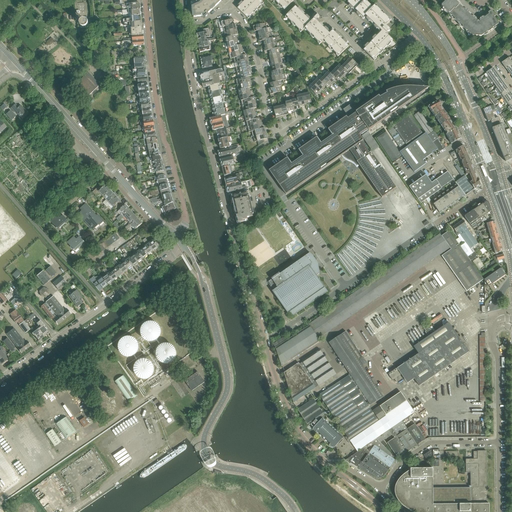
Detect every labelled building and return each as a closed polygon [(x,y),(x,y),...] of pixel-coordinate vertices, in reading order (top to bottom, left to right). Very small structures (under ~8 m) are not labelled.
[(197,0),(190,1),(191,12),(192,12),(193,12),(193,11),(194,17),(201,16),(204,19),(208,16),(207,15),(221,1),(222,2),(223,0),(197,0)] [(245,0),(237,9),(247,18),(249,16),(250,16),(253,12),(253,11),(256,9),(257,9),(261,5),(261,4),(263,2),(260,0),(274,0),(275,0),(278,4),(279,4),(282,7),(282,8),(284,10),(294,0),(245,0)] [(349,0),(348,2),(363,18),(365,16),(380,30),(381,31),(382,32),(380,33),(363,50),(369,55),(373,60),(374,61),(376,59),(376,58),(379,54),(380,54),(382,53),(383,52),(383,50),(387,47),(388,47),(389,45),(391,44),(391,43),(393,41),(386,34),(387,33),(388,32),(389,32),(390,31),(390,30),(390,29),(386,25),(390,21),(391,20),(390,19),(389,19),(385,15),(385,14),(383,13),(383,12),(382,11),(381,11),(377,7),(377,6),(376,5),(375,5),(374,6),(373,7),(367,2),(367,1),(366,0),(349,0)] [(458,2),(456,0),(446,0),(447,0),(442,5),(442,6),(447,11),(447,12),(451,16),(452,16),(454,19),(455,20),(458,23),(459,23),(462,26),(462,27),(466,31),(467,31),(473,36),(481,36),(487,32),(488,32),(492,29),(493,28),(498,24),(499,23),(494,17),(495,17),(495,16),(492,11),(491,11),(488,13),(478,20),(458,2)] [(86,2),(76,3),(77,11),(77,13),(79,13),(82,13),(87,13),(86,2)] [(338,54),(339,56),(348,46),(333,31),(329,34),(318,23),(319,21),(317,19),(319,17),(318,16),(318,15),(317,14),(316,14),(313,16),(313,17),(313,18),(314,19),(311,22),(296,7),(286,16),(288,18),(288,19),(292,23),(293,23),(295,25),(295,26),(299,30),(300,30),(302,32),(305,29),(307,30),(306,31),(310,35),(311,35),(314,38),(314,39),(318,42),(319,42),(321,44),(324,41),(325,42),(325,43),(329,47),(330,47),(333,49),(333,50),(337,54),(338,54)] [(229,17),(218,20),(218,23),(220,28),(223,27),(233,25),(232,22),(233,21),(232,19),(230,20),(229,17)] [(81,28),(85,28),(89,28),(88,20),(80,21),(81,28)] [(267,29),(266,23),(259,25),(258,22),(252,23),(254,30),(253,30),(253,32),(267,29)] [(224,32),(222,32),(222,33),(224,33),(238,29),(237,27),(236,28),(235,24),(233,25),(223,27),(224,32)] [(208,37),(211,37),(209,28),(200,30),(201,33),(197,34),(198,40),(207,37),(208,37)] [(259,36),(271,33),(270,28),(267,29),(253,32),(254,34),(258,33),(259,36)] [(224,33),(222,33),(222,34),(224,33),(225,38),(235,35),(235,36),(238,35),(237,31),(238,31),(238,29),(224,33)] [(271,33),(259,36),(259,40),(258,40),(259,42),(273,38),(271,33)] [(226,42),(224,43),(224,44),(225,44),(227,43),(238,40),(237,39),(236,39),(235,36),(235,35),(225,38),(226,42)] [(47,42),(46,42),(47,43),(47,44),(49,45),(50,46),(55,42),(53,39),(52,38),(47,42)] [(264,46),(277,43),(276,38),(273,38),(259,42),(259,44),(263,43),(264,46)] [(126,44),(124,44),(124,47),(126,47),(138,46),(139,49),(142,48),(142,46),(144,45),(144,46),(144,45),(144,40),(132,41),(130,41),(131,44),(126,44)] [(227,43),(225,44),(226,49),(228,48),(238,46),(237,43),(238,42),(238,40),(227,43)] [(277,43),(264,46),(265,49),(264,50),(264,52),(278,48),(277,43)] [(229,53),(227,53),(227,54),(229,54),(243,50),(243,48),(242,49),(241,45),(238,46),(228,48),(229,53)] [(229,54),(227,54),(227,55),(229,54),(231,59),(234,58),(233,58),(243,56),(242,52),(244,52),(243,50),(229,54)] [(235,63),(232,63),(233,64),(235,63),(249,60),(248,58),(247,58),(246,55),(243,56),(233,58),(234,58),(235,63)] [(203,69),(212,67),(211,61),(213,61),(212,56),(211,56),(210,56),(201,58),(201,62),(202,64),(203,69)] [(346,63),(354,70),(355,69),(355,68),(358,65),(351,58),(346,63)] [(235,63),(233,64),(233,65),(235,64),(236,69),(249,65),(248,62),(249,62),(249,60),(235,63)] [(354,70),(346,63),(342,67),(347,72),(346,72),(349,74),(352,71),(353,72),(354,70)] [(273,70),(269,71),(269,72),(283,69),(286,68),(285,68),(283,68),(282,64),(272,66),(273,70)] [(249,65),(236,69),(237,74),(251,70),(251,69),(250,69),(249,65)] [(334,67),(334,68),(335,69),(343,77),(345,76),(344,75),(346,72),(347,72),(342,67),(340,65),(336,69),(334,67)] [(208,87),(220,84),(225,83),(222,69),(221,69),(221,67),(218,68),(218,67),(213,68),(213,71),(200,75),(202,82),(203,88),(208,87)] [(283,69),(269,72),(270,74),(271,74),(272,78),(285,74),(284,70),(286,69),(286,68),(283,69)] [(335,70),(331,74),(336,79),(338,81),(341,78),(342,79),(343,77),(335,69),(334,68),(333,68),(335,70)] [(489,76),(495,71),(493,68),(486,73),(487,73),(484,75),(486,78),(489,76)] [(135,70),(133,70),(134,73),(135,73),(136,73),(135,74),(135,76),(136,76),(134,77),(134,78),(147,77),(146,69),(135,70)] [(251,70),(237,74),(239,79),(249,77),(251,76),(251,73),(252,72),(251,70)] [(323,74),(323,75),(324,76),(332,84),(333,83),(333,82),(336,79),(331,74),(329,72),(325,76),(323,74)] [(88,97),(100,85),(88,73),(76,85),(88,97)] [(285,74),(272,78),(273,81),(269,82),(269,84),(283,80),(286,80),(285,74)] [(320,81),(325,86),(327,88),(330,85),(331,86),(332,84),(324,76),(323,75),(322,75),(324,77),(320,81)] [(237,84),(235,85),(235,86),(237,85),(251,82),(251,80),(249,80),(249,77),(239,79),(236,80),(237,84)] [(312,81),(312,82),(313,83),(321,91),(323,90),(322,89),(325,86),(320,81),(318,79),(314,83),(312,81)] [(282,86),(284,86),(283,80),(269,84),(270,86),(271,85),(272,89),(268,90),(282,86)] [(237,85),(235,86),(237,86),(238,90),(248,88),(251,87),(250,84),(251,83),(251,82),(237,85)] [(312,84),(309,88),(316,95),(319,92),(320,92),(321,91),(313,83),(312,82),(311,82),(312,84)] [(208,89),(208,90),(208,92),(209,92),(209,93),(210,93),(221,90),(220,84),(208,87),(209,89),(208,89)] [(271,98),(277,96),(276,93),(283,92),(282,86),(268,90),(268,92),(269,91),(271,98)] [(276,166),(269,171),(282,190),(284,193),(284,192),(285,193),(286,195),(293,190),(294,189),(316,174),(342,155),(343,156),(344,157),(345,158),(346,159),(348,160),(350,161),(351,161),(353,162),(354,163),(356,165),(357,166),(359,165),(364,172),(382,198),(396,188),(371,152),(370,152),(365,144),(364,143),(363,142),(363,141),(360,136),(362,134),(363,136),(366,134),(367,133),(366,131),(367,130),(368,130),(371,129),(418,96),(429,88),(415,87),(412,87),(407,87),(405,87),(402,87),(399,87),(395,88),(393,89),(392,89),(390,90),(388,91),(384,93),(382,94),(380,95),(379,96),(365,106),(364,105),(361,108),(356,112),(356,113),(354,114),(353,112),(348,115),(350,117),(348,118),(347,117),(346,116),(339,121),(335,124),(328,129),(328,130),(332,135),(321,143),(317,138),(317,137),(310,142),(305,145),(306,145),(299,150),(303,156),(292,164),(288,158),(287,158),(280,163),(280,162),(276,165),(276,166)] [(240,95),(237,95),(238,96),(240,96),(251,93),(250,91),(249,91),(248,88),(238,90),(240,95)] [(508,89),(501,94),(500,95),(502,98),(504,97),(510,92),(508,89)] [(209,94),(209,95),(209,96),(210,97),(211,97),(211,99),(223,96),(221,90),(210,93),(210,94),(209,94)] [(240,96),(238,96),(238,97),(240,96),(241,101),(251,98),(250,95),(251,95),(251,93),(240,96)] [(303,94),(306,106),(307,105),(307,104),(311,103),(309,93),(303,94)] [(306,106),(303,94),(296,96),(297,99),(299,106),(303,105),(304,106),(306,106)] [(211,102),(211,103),(211,104),(212,105),(213,105),(224,102),(223,96),(211,99),(212,101),(212,102),(211,102)] [(242,105),(240,106),(240,107),(242,106),(256,103),(256,101),(255,101),(254,97),(251,98),(241,101),(242,105)] [(291,100),(294,111),(296,111),(296,110),(300,109),(299,106),(297,99),(291,100)] [(294,111),(291,100),(285,102),(286,105),(288,112),(292,111),(292,112),(294,111)] [(141,107),(138,107),(138,110),(142,109),(151,108),(150,101),(140,103),(141,107)] [(443,109),(442,107),(441,107),(440,106),(441,105),(438,101),(428,106),(435,116),(444,110),(443,109)] [(213,108),(212,109),(213,110),(214,111),(226,108),(224,102),(213,105),(213,107),(213,108)] [(242,106),(240,107),(243,107),(244,111),(254,109),(256,108),(256,105),(257,104),(256,103),(242,106)] [(18,107),(15,104),(10,108),(14,112),(15,111),(22,119),(29,114),(26,111),(25,111),(20,105),(18,107)] [(280,106),(282,117),(284,117),(284,116),(288,115),(288,112),(286,105),(280,106)] [(486,115),(486,116),(493,113),(495,112),(493,105),(483,109),(483,110),(485,113),(486,115)] [(282,117),(280,106),(273,108),(276,118),(280,117),(281,118),(282,117)] [(215,115),(216,117),(225,115),(232,113),(235,113),(234,110),(234,111),(227,112),(226,108),(214,111),(214,112),(213,113),(214,114),(215,115)] [(245,116),(243,116),(243,117),(245,117),(256,114),(256,112),(254,112),(254,109),(244,111),(245,116)] [(10,110),(6,114),(11,120),(16,116),(10,110)] [(444,110),(435,116),(442,125),(450,119),(449,118),(448,116),(446,114),(446,113),(445,112),(444,112),(444,110)] [(419,112),(414,116),(425,131),(426,133),(427,134),(433,130),(419,112)] [(487,118),(488,121),(488,122),(491,121),(491,122),(492,126),(500,122),(498,117),(495,119),(493,113),(486,116),(486,115),(487,118),(486,118),(487,118)] [(245,117),(243,117),(243,118),(245,117),(246,122),(256,119),(255,116),(256,116),(256,114),(245,117)] [(212,125),(227,121),(225,115),(216,117),(210,119),(212,125)] [(410,115),(393,127),(388,131),(400,148),(422,133),(410,115)] [(247,126),(245,127),(245,128),(248,127),(262,124),(261,122),(260,122),(259,118),(256,119),(246,122),(247,126)] [(450,119),(442,125),(447,133),(447,134),(456,128),(455,127),(456,127),(454,125),(452,123),(452,122),(451,121),(450,119)] [(143,122),(141,122),(141,126),(142,126),(142,128),(154,126),(153,120),(143,122)] [(227,121),(212,125),(213,131),(228,127),(227,121)] [(248,127),(245,128),(248,128),(249,132),(252,132),(252,131),(262,129),(261,126),(262,125),(262,124),(248,127)] [(492,128),(492,129),(504,158),(506,162),(509,161),(509,160),(511,159),(511,149),(502,125),(501,125),(492,128)] [(253,136),(251,136),(251,137),(253,137),(267,133),(267,131),(265,132),(265,128),(262,129),(252,131),(252,132),(253,136)] [(460,139),(460,137),(459,135),(457,131),(457,130),(457,129),(456,129),(456,128),(447,134),(452,144),(460,139)] [(218,140),(228,137),(226,129),(216,131),(219,140),(218,140)] [(444,145),(433,130),(427,134),(439,150),(439,151),(445,147),(444,145)] [(402,157),(386,132),(377,138),(393,163),(402,157)] [(253,137),(251,137),(251,138),(253,137),(254,142),(257,141),(259,146),(264,142),(263,140),(267,139),(266,135),(268,135),(267,133),(253,137)] [(426,133),(399,152),(414,172),(426,164),(423,160),(432,154),(432,153),(433,151),(436,151),(438,150),(430,139),(426,133)] [(228,137),(218,140),(221,149),(221,151),(233,148),(232,146),(230,147),(229,141),(230,141),(229,137),(228,137)] [(147,140),(144,140),(145,146),(148,145),(158,143),(157,140),(157,138),(147,140)] [(463,146),(456,150),(457,153),(458,153),(460,158),(467,155),(467,154),(466,151),(463,146)] [(218,151),(220,157),(239,152),(238,147),(233,148),(218,151)] [(471,162),(470,160),(469,160),(467,155),(460,158),(464,166),(471,163),(471,162)] [(220,160),(222,167),(228,165),(229,166),(231,165),(235,164),(233,157),(220,160)] [(471,163),(464,166),(467,175),(470,174),(475,172),(472,167),(473,166),(472,164),(471,164),(471,163)] [(222,168),(223,171),(224,173),(224,176),(225,176),(225,178),(235,175),(234,173),(233,173),(232,170),(232,169),(231,165),(229,166),(222,167),(222,168)] [(156,177),(154,177),(154,178),(154,179),(155,180),(155,181),(158,181),(167,179),(166,177),(166,175),(165,173),(165,171),(156,173),(157,174),(157,175),(157,176),(156,177)] [(426,175),(409,187),(421,203),(442,189),(441,188),(453,179),(448,172),(436,180),(432,183),(426,175)] [(473,181),(470,183),(474,189),(481,185),(478,178),(477,178),(476,175),(476,174),(475,172),(470,174),(473,181)] [(226,182),(227,186),(241,183),(241,182),(240,177),(241,177),(240,173),(235,175),(225,178),(225,179),(226,182)] [(474,189),(470,183),(465,176),(457,182),(462,189),(466,195),(474,189)] [(247,191),(249,190),(248,188),(251,187),(251,186),(250,180),(241,182),(241,183),(227,186),(228,193),(236,191),(236,194),(247,191)] [(455,186),(453,187),(454,190),(461,199),(465,196),(458,187),(459,187),(455,182),(453,183),(455,186)] [(168,184),(159,186),(157,187),(156,187),(157,190),(151,192),(151,194),(169,188),(168,184)] [(101,185),(93,192),(97,197),(101,194),(104,197),(111,190),(106,185),(103,187),(101,185)] [(451,189),(448,190),(450,193),(456,202),(461,199),(454,190),(453,187),(451,185),(449,186),(451,189)] [(447,188),(445,189),(448,194),(446,195),(446,196),(452,205),(456,202),(450,193),(448,190),(447,188)] [(111,190),(104,197),(106,200),(103,203),(105,205),(115,196),(111,190)] [(442,195),(440,196),(442,198),(442,199),(448,208),(452,205),(446,196),(446,195),(442,190),(440,192),(442,195)] [(232,195),(236,215),(238,223),(243,222),(243,221),(248,220),(247,218),(253,217),(252,212),(251,208),(247,191),(236,194),(232,195)] [(171,193),(162,196),(163,199),(157,200),(158,202),(159,202),(172,198),(171,193)] [(438,197),(436,199),(438,201),(444,211),(448,208),(442,199),(442,198),(440,196),(438,193),(436,195),(438,197)] [(117,208),(122,204),(120,202),(120,201),(115,196),(105,205),(107,207),(110,204),(113,207),(115,206),(117,208)] [(434,196),(432,198),(435,202),(433,203),(433,204),(440,213),(440,214),(444,211),(438,201),(436,199),(434,196)] [(164,203),(165,207),(174,202),(172,198),(159,202),(154,204),(155,205),(164,203)] [(488,202),(486,201),(483,204),(487,210),(485,211),(487,214),(489,213),(491,217),(492,219),(493,217),(491,211),(488,202)] [(175,208),(175,207),(174,206),(173,205),(172,203),(174,202),(165,207),(163,208),(165,213),(166,212),(166,213),(167,214),(172,212),(172,211),(175,209),(175,208)] [(97,216),(86,204),(82,207),(84,209),(78,214),(88,226),(90,225),(94,229),(99,225),(104,221),(98,215),(97,216)] [(483,204),(478,207),(484,216),(484,217),(486,220),(487,222),(488,221),(489,221),(487,219),(488,218),(486,215),(487,214),(485,211),(487,210),(483,204)] [(118,220),(130,209),(125,205),(124,206),(119,211),(121,213),(120,214),(121,215),(117,218),(118,220)] [(482,222),(484,221),(482,219),(481,218),(484,217),(484,216),(478,207),(474,210),(482,222)] [(130,209),(118,220),(119,221),(123,217),(124,218),(125,217),(127,220),(134,214),(130,209)] [(477,225),(482,222),(474,210),(469,214),(477,225)] [(134,214),(127,220),(130,223),(129,224),(125,228),(126,229),(138,219),(134,214)] [(469,214),(465,217),(473,229),(477,225),(469,214)] [(56,217),(51,221),(58,230),(68,221),(63,215),(58,220),(56,217)] [(138,219),(126,229),(127,230),(132,227),(133,226),(136,229),(142,224),(138,219)] [(456,232),(456,233),(463,244),(460,246),(470,261),(477,256),(472,248),(478,244),(465,226),(466,225),(463,220),(453,227),(456,232)] [(449,231),(441,236),(451,249),(442,256),(466,291),(483,280),(460,246),(449,231)] [(75,241),(72,238),(67,243),(73,249),(73,250),(74,250),(75,251),(85,242),(79,237),(75,241)] [(144,239),(153,251),(158,247),(159,246),(156,242),(155,243),(153,240),(149,243),(145,238),(144,239)] [(143,248),(148,255),(153,251),(144,239),(143,240),(146,245),(143,248)] [(148,255),(143,248),(140,250),(138,247),(137,248),(135,246),(134,247),(143,259),(148,255)] [(133,255),(138,262),(143,259),(134,247),(133,248),(136,253),(133,255)] [(138,262),(133,255),(129,258),(125,253),(124,254),(133,266),(138,262)] [(317,259),(316,258),(315,258),(314,258),(313,257),(313,256),(312,255),(311,254),(310,253),(268,282),(269,282),(272,287),(274,290),(272,291),(288,313),(290,312),(293,316),(328,292),(324,286),(323,286),(317,276),(319,274),(319,272),(319,271),(319,269),(318,267),(318,265),(317,264),(317,263),(316,262),(316,261),(316,260),(317,260),(317,259)] [(123,263),(128,270),(133,266),(124,254),(123,255),(126,260),(123,263)] [(128,270),(123,263),(119,266),(115,261),(114,262),(123,274),(128,270)] [(92,262),(87,266),(84,268),(86,270),(89,268),(94,264),(92,262)] [(113,270),(118,277),(123,274),(114,262),(113,263),(116,268),(113,270)] [(50,267),(46,270),(51,276),(55,273),(50,267)] [(104,269),(108,274),(113,281),(118,277),(113,270),(111,269),(108,271),(105,268),(104,269)] [(505,275),(506,274),(505,272),(502,268),(484,280),(487,283),(489,286),(505,275)] [(16,280),(22,274),(17,269),(12,275),(16,280)] [(103,278),(108,285),(113,281),(108,274),(104,269),(103,270),(106,275),(103,278)] [(43,271),(36,276),(44,285),(50,279),(43,271)] [(66,282),(61,276),(52,283),(58,290),(66,282)] [(108,285),(103,278),(101,276),(100,276),(100,277),(99,277),(97,278),(96,278),(96,279),(94,277),(89,280),(99,291),(102,288),(103,289),(108,285)] [(76,290),(69,296),(77,307),(83,303),(79,297),(81,296),(76,290)] [(41,307),(41,308),(41,309),(42,308),(44,310),(51,320),(53,318),(54,319),(57,324),(70,314),(65,308),(63,309),(53,296),(46,302),(45,303),(44,304),(41,307)] [(15,310),(9,315),(16,324),(17,323),(19,325),(24,321),(22,319),(15,310)] [(320,317),(309,325),(276,347),(275,348),(281,366),(282,366),(316,344),(320,341),(318,339),(330,331),(320,317)] [(28,318),(24,321),(28,326),(32,323),(28,318)] [(37,329),(43,337),(48,333),(45,328),(45,327),(40,320),(36,324),(38,326),(39,327),(40,326),(41,327),(37,329)] [(25,333),(28,331),(30,329),(28,327),(28,326),(24,321),(19,325),(25,333)] [(160,333),(160,332),(160,330),(159,328),(158,326),(157,325),(156,324),(154,323),(152,322),(150,322),(149,322),(147,323),(145,324),(144,325),(142,326),(142,328),(141,330),(141,332),(141,333),(142,335),(142,337),(144,338),(145,340),(147,340),(149,341),(150,341),(152,341),(154,340),(156,340),(157,338),(158,337),(159,335),(160,333)] [(426,332),(425,332),(428,336),(414,347),(418,354),(404,364),(419,386),(469,352),(449,322),(433,333),(430,329),(429,329),(425,323),(422,325),(426,332)] [(6,334),(16,347),(21,353),(30,346),(26,341),(25,342),(14,328),(6,334)] [(37,329),(31,334),(34,337),(34,336),(38,341),(43,337),(37,329)] [(347,437),(345,438),(349,443),(350,442),(357,452),(415,413),(406,401),(407,401),(401,392),(380,406),(382,409),(381,409),(379,406),(373,411),(379,419),(378,420),(365,401),(367,400),(371,405),(383,397),(362,366),(367,363),(346,332),(329,343),(350,374),(348,375),(348,376),(319,395),(347,437)] [(139,348),(139,346),(139,344),(138,342),(137,340),(136,339),(134,337),(133,336),(131,336),(129,336),(127,336),(125,336),(123,337),(121,339),(120,340),(119,342),(118,344),(118,346),(118,348),(119,350),(120,352),(121,353),(123,355),(125,356),(127,356),(129,356),(131,356),(133,356),(134,355),(136,353),(137,352),(138,350),(139,348)] [(7,338),(3,341),(11,351),(15,348),(7,338)] [(273,348),(285,340),(283,338),(272,345),(273,348)] [(176,355),(176,353),(176,351),(176,349),(175,347),(173,346),(172,345),(170,344),(168,343),(166,343),(164,343),(162,344),(160,345),(158,346),(157,347),(156,349),(155,351),(155,353),(155,356),(156,358),(157,359),(158,361),(160,362),(162,363),(164,364),(166,364),(168,364),(170,363),(172,362),(173,361),(175,359),(176,358),(176,355)] [(299,363),(284,373),(293,403),(294,403),(296,402),(296,401),(315,388),(318,386),(319,386),(336,374),(319,349),(302,361),(303,362),(299,364),(299,363)] [(153,371),(154,369),(153,367),(153,365),(152,363),(150,362),(149,360),(147,359),(145,359),(143,359),(141,359),(139,359),(137,360),(136,362),(134,363),(133,365),(133,367),(133,369),(133,371),(133,373),(134,375),(136,376),(137,378),(139,379),(141,379),(143,380),(145,379),(147,379),(149,378),(150,376),(152,375),(153,373),(153,371)] [(402,379),(400,376),(401,375),(397,368),(388,374),(393,381),(394,379),(397,383),(402,379)] [(185,381),(187,383),(186,384),(187,384),(188,386),(188,387),(189,386),(192,391),(205,382),(198,372),(185,381)] [(124,375),(115,382),(129,402),(138,396),(124,375)] [(329,445),(329,446),(331,448),(333,448),(343,438),(323,418),(321,417),(324,415),(313,399),(297,410),(308,426),(307,426),(308,427),(307,428),(310,431),(311,429),(312,430),(313,429),(329,445)] [(67,417),(56,424),(66,439),(77,431),(67,417)] [(84,418),(79,421),(84,428),(89,424),(84,418)] [(0,425),(0,426),(2,430),(10,424),(8,420),(0,425)] [(392,428),(397,436),(396,436),(398,439),(399,440),(400,439),(408,451),(415,446),(410,438),(413,437),(407,429),(402,421),(392,428)] [(407,429),(413,437),(410,438),(415,446),(425,439),(415,424),(407,429)] [(396,436),(397,436),(392,428),(389,430),(392,435),(394,438),(387,442),(398,458),(408,451),(400,439),(399,440),(398,439),(396,436)] [(53,429),(46,434),(55,446),(61,442),(53,429)] [(389,430),(383,435),(385,439),(392,435),(389,430)] [(390,467),(395,460),(390,456),(391,454),(380,442),(377,439),(363,448),(369,452),(390,468),(390,467)] [(347,459),(346,460),(376,479),(383,477),(362,462),(369,452),(363,448),(347,459)] [(477,452),(474,452),(474,459),(466,459),(466,473),(470,473),(470,487),(487,487),(486,455),(486,452),(486,451),(477,451),(477,452)] [(369,452),(362,462),(383,477),(390,468),(369,452)] [(395,489),(395,490),(395,491),(395,492),(395,494),(395,495),(396,496),(396,497),(397,498),(397,499),(398,500),(399,501),(400,502),(401,503),(403,505),(404,507),(405,507),(407,509),(408,509),(410,510),(413,511),(489,511),(489,504),(487,504),(487,487),(470,487),(470,488),(433,488),(433,468),(411,468),(411,470),(408,471),(407,472),(405,473),(403,475),(402,476),(401,477),(400,478),(398,480),(398,481),(397,482),(396,483),(396,484),(396,485),(395,486),(395,487),(395,488),(395,489)]
